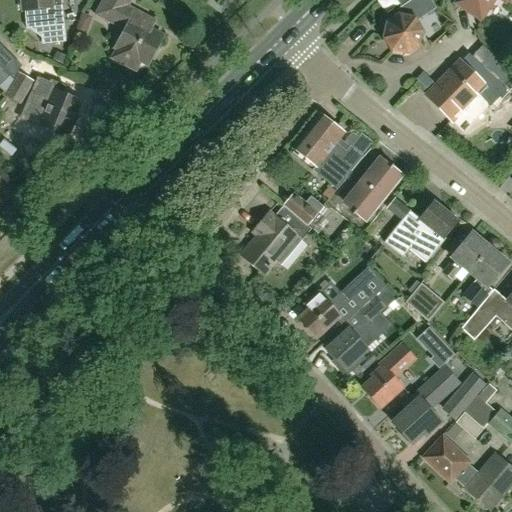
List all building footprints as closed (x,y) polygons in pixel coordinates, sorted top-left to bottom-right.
[(61,0),(23,0),(25,12),(39,10),(43,45),(65,43),(61,0)] [(134,0),(105,0),(98,15),(125,30),(109,60),(136,74),(141,65),(148,69),(164,38),(151,31),(156,22),(130,8),(134,0)] [(416,23),(434,10),(436,9),(429,0),(411,0),(397,10),(399,13),(395,15),(396,16),(388,22),(386,21),(384,27),(385,27),(382,37),(380,37),(381,42),(383,42),(389,50),(387,51),(392,55),(393,53),(402,55),(403,58),(408,57),(408,54),(416,49),(417,50),(421,44),(419,44),(421,36),(423,36),(422,30),(420,30),(416,23)] [(457,0),(456,3),(481,20),(494,0),(457,0)] [(0,89),(7,96),(16,79),(15,78),(22,66),(2,46),(0,44),(0,89)] [(460,63),(426,97),(451,122),(485,88),(460,63)] [(19,75),(7,97),(18,104),(31,82),(19,75)] [(72,120),(79,101),(55,91),(40,126),(67,137),(74,121),(72,120)] [(305,132),(351,168),(360,157),(350,148),(345,153),(335,145),(343,134),(319,115),(305,132)] [(310,168),(314,167),(316,169),(321,162),(343,179),(351,168),(305,132),(292,149),(305,160),(305,164),(310,168)] [(367,223),(402,179),(379,160),(343,203),(367,223)] [(283,207),(307,227),(318,214),(293,195),(283,207)] [(402,221),(405,217),(409,213),(394,201),(387,209),(402,221)] [(310,230),(307,227),(283,207),(278,203),(269,214),(252,233),(258,238),(241,257),(263,276),(275,261),(281,266),(301,241),(310,230)] [(405,217),(402,221),(384,244),(402,259),(410,251),(426,264),(444,242),(442,240),(456,223),(454,221),(455,218),(449,213),(447,215),(432,203),(417,221),(419,222),(415,226),(405,217)] [(462,267),(469,274),(490,250),(471,234),(451,258),(454,261),(444,273),(451,280),(462,267)] [(494,292),(488,287),(507,265),(490,250),(469,274),(476,279),(462,297),(478,311),(485,302),(494,292)] [(358,312),(359,312),(386,287),(366,267),(359,274),(339,293),(342,297),(338,301),(331,308),(318,294),(305,306),(309,311),(298,320),(316,339),(336,321),(340,317),(337,315),(343,309),(352,318),(358,312)] [(419,285),(412,293),(405,302),(428,321),(444,302),(420,283),(419,285)] [(365,349),(367,347),(377,337),(368,328),(371,325),(369,322),(395,298),(386,287),(359,312),(366,319),(351,333),(349,331),(327,352),(335,361),(332,364),(345,377),(364,360),(360,356),(367,350),(365,349)] [(497,313),(485,302),(478,311),(462,331),(474,342),(495,317),(511,332),(511,295),(505,303),(506,303),(497,313)] [(445,344),(433,356),(430,359),(439,368),(454,354),(445,344)] [(361,389),(379,409),(402,388),(391,377),(401,368),(392,358),(372,377),(373,378),(361,389)] [(407,443),(409,442),(412,445),(423,434),(425,437),(440,422),(429,410),(458,384),(444,369),(403,407),(407,411),(393,424),(402,434),(400,436),(407,443)] [(472,376),(443,410),(454,419),(483,385),(472,376)] [(483,430),(490,422),(511,442),(511,418),(501,410),(497,415),(486,404),(496,391),(489,385),(478,397),(477,397),(463,413),(464,413),(463,414),(483,430)] [(474,440),(483,430),(463,414),(445,436),(453,442),(463,430),(474,440)] [(449,446),(443,439),(424,459),(431,465),(450,483),(454,479),(462,486),(461,487),(483,505),(491,496),(497,501),(511,482),(511,471),(495,457),(479,475),(474,471),(474,472),(466,466),(468,464),(449,446)] [(263,486),(277,472),(258,454),(244,469),(263,486)]
